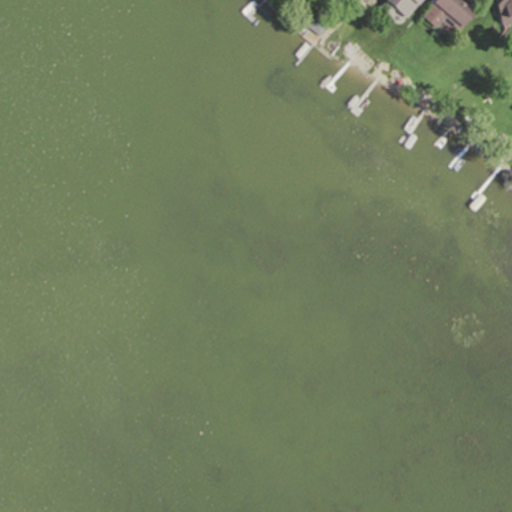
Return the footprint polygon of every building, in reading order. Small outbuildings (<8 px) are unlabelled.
[(415,0),(402,15),(385,0),(415,0)] [(459,0),(472,11),(457,29),(427,4),(430,0),(459,0)] [(511,22),(510,25),(497,22),(494,4),(497,0),(511,0),(511,22)] [(305,16),(297,25),(289,18),(296,9),(305,16)] [(314,13),(326,23),(316,35),(304,25),(314,13)]
